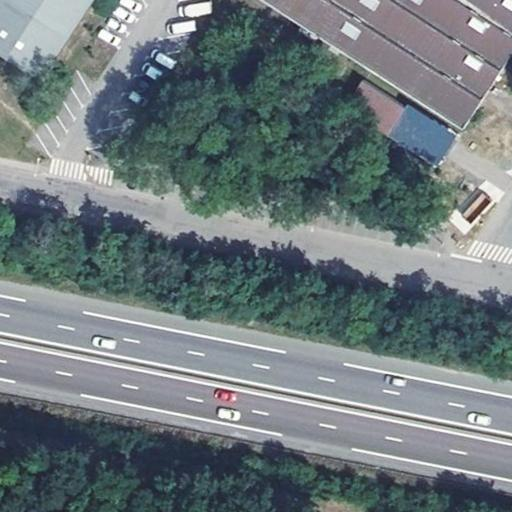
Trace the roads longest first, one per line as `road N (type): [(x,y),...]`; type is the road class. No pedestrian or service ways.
road 1 (motorway): [(511,418),(0,316)]
road 2 (motorway): [(0,366),(511,468)]
